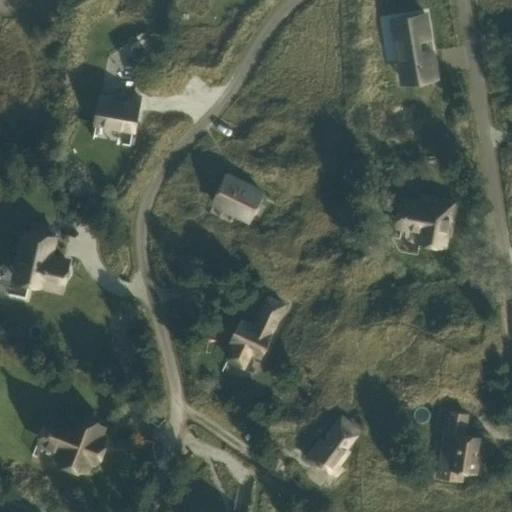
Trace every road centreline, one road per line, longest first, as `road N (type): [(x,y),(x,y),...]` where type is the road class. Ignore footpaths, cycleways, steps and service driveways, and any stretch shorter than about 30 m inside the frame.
road 1 (residential): [(149,511),(175,399),(142,208),(156,176),(227,91),(264,29),(300,0)]
road 2 (residential): [(462,0),(507,267)]
